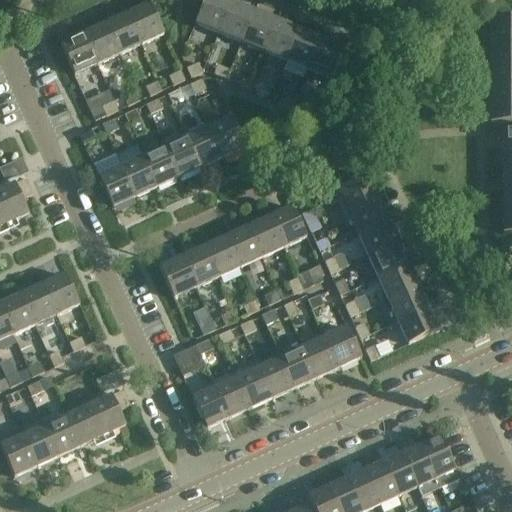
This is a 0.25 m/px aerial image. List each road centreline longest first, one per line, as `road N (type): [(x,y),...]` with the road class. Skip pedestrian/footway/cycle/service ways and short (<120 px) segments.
road 1 (tertiary): [(202,493),(457,375)]
road 2 (residential): [(102,266),(353,153)]
road 3 (residential): [(202,493),(102,266)]
road 4 (residential): [(102,266),(10,59)]
road 5 (residential): [(511,496),(457,375)]
